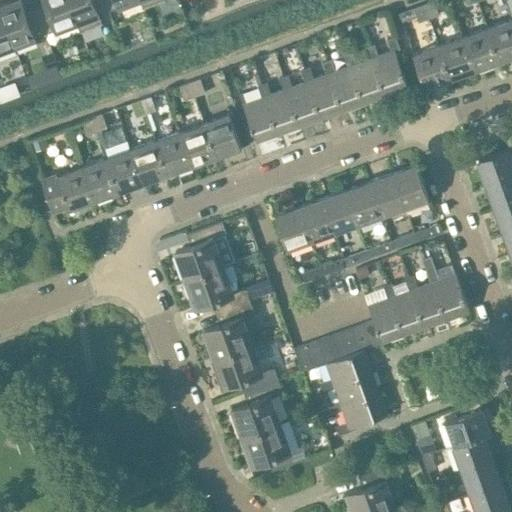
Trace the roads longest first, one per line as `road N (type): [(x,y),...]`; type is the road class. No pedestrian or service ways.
road 1 (residential): [(135,261),(136,238),(154,219),(432,122)]
road 2 (residential): [(246,511),(202,444),(135,261)]
road 3 (residential): [(511,361),(432,122)]
road 4 (residential): [(0,309),(135,261)]
